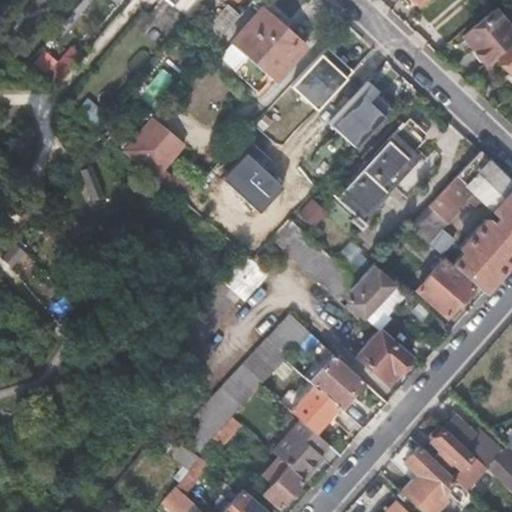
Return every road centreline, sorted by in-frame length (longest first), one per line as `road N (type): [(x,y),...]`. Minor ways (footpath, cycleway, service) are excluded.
road 1 (residential): [(511,288),(315,511)]
road 2 (residential): [(353,0),(511,152)]
